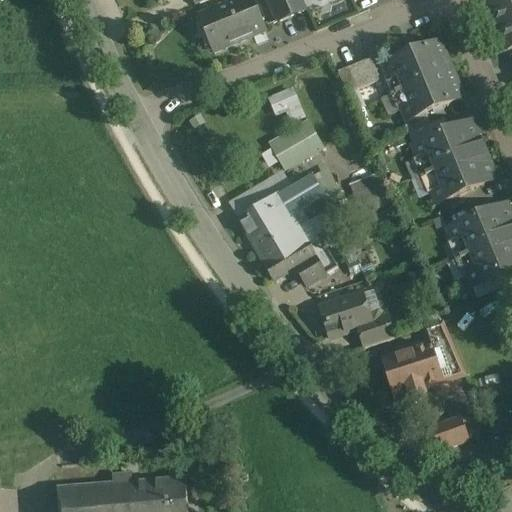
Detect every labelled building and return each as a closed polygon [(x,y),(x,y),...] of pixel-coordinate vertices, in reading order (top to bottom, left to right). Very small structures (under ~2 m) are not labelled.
[(252,0),(245,0),(199,19),(214,54),(266,33),(252,0)] [(292,17),(284,0),(267,0),(278,23),(292,17)] [(302,0),(284,0),(292,17),(307,11),(302,0)] [(511,23),(511,0),(506,0),(489,7),(498,29),(511,23)] [(511,23),(498,29),(507,51),(511,49),(511,23)] [(395,96),(452,74),(440,45),(384,68),(395,96)] [(372,60),(338,74),(347,96),(381,82),(372,60)] [(452,74),(395,96),(407,123),(463,100),(452,74)] [(292,93),(271,102),(277,116),(287,112),(293,124),(304,119),(292,93)] [(473,124),(414,149),(426,177),(485,153),(473,124)] [(307,126),(272,147),(287,171),(321,151),(307,126)] [(485,153),(426,177),(437,206),(497,181),(485,153)] [(309,248),(280,199),(239,223),(275,284),(297,271),(307,289),(338,270),(324,246),(312,253),(309,247),(309,248)] [(511,218),(507,207),(448,232),(460,260),(511,238),(511,218)] [(511,238),(460,260),(472,289),(511,272),(511,238)] [(371,294),(320,310),(330,341),(358,332),(380,325),(379,321),(371,294)] [(380,325),(358,332),(364,351),(395,341),(388,318),(379,321),(380,325)] [(465,376),(443,325),(423,332),(428,347),(429,347),(441,384),(465,376)] [(428,347),(384,361),(397,401),(409,397),(410,403),(416,406),(424,403),(427,398),(425,392),(424,389),(439,384),(440,387),(442,386),(441,384),(429,347),(428,347)] [(430,431),(438,454),(468,444),(460,420),(430,431)] [(113,487),(55,492),(56,511),(132,511),(131,486),(132,486),(131,476),(112,477),(113,487)] [(132,486),(131,486),(132,511),(188,511),(186,482),(132,486)] [(10,495),(0,495),(0,511),(14,511),(13,494),(10,494),(10,495)]
